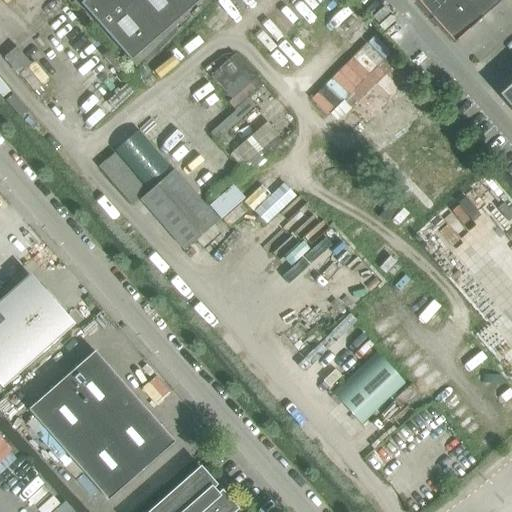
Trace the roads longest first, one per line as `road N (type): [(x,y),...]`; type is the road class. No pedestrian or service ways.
road 1 (unknown): [(81,152),(220,44),(240,43),(294,100),(310,175),(409,244),(457,294),(461,310),(444,345),(474,387)]
road 2 (unclassified): [(306,511),(0,162)]
